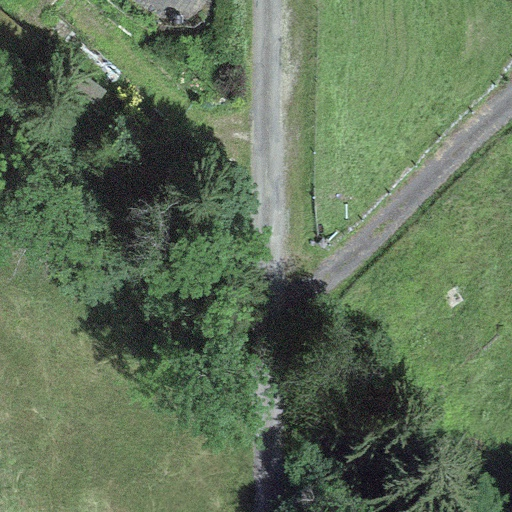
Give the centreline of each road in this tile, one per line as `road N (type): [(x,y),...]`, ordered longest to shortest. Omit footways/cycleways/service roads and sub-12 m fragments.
road 1 (track): [(272,511),(277,0)]
road 2 (track): [(277,312),(511,86)]
